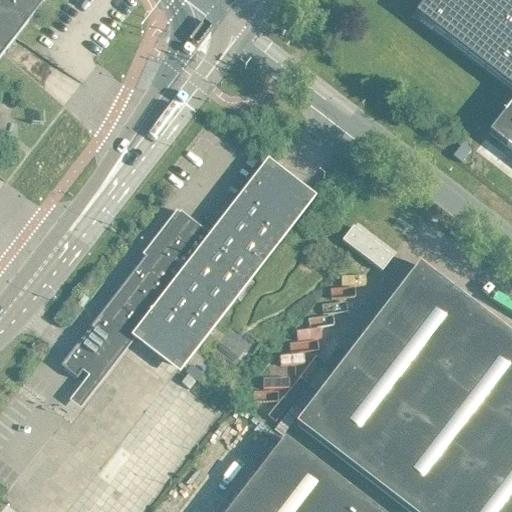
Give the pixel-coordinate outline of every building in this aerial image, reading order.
[(0,0),(0,59),(45,0),(0,0)] [(511,0),(427,0),(414,17),(511,91),(511,105),(489,136),(491,138),(511,154),(511,0)] [(249,280),(308,203),(267,171),(212,242),(208,239),(209,238),(188,221),(68,376),(84,388),(90,381),(96,385),(96,386),(96,387),(96,388),(96,389),(97,391),(98,391),(99,391),(100,391),(101,391),(102,391),(103,390),(103,389),(103,388),(140,340),(180,370),(234,299),(241,304),(256,286),(249,280)] [(353,229),(342,243),(379,272),(381,274),(392,259),(390,258),(353,229)] [(330,511),(347,491),(284,442),(229,511),(330,511)] [(374,511),(347,491),(330,511),(374,511)]
